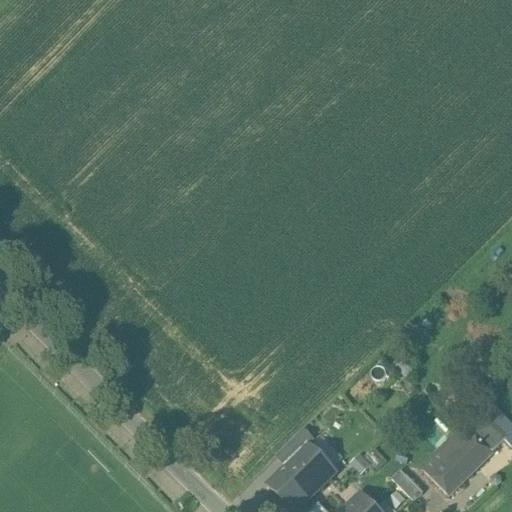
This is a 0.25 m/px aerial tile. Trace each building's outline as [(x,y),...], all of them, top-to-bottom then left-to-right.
[(506,442),(479,415),(466,428),(492,455),(506,442)] [(466,428),(422,471),(449,498),(492,455),(466,428)] [(308,449),(268,488),(292,511),(298,511),(335,476),(308,449)] [(414,505),(423,497),(401,473),(392,482),(414,505)] [(376,511),(361,497),(345,511),(322,511),(319,508),(315,511),(376,511)]
